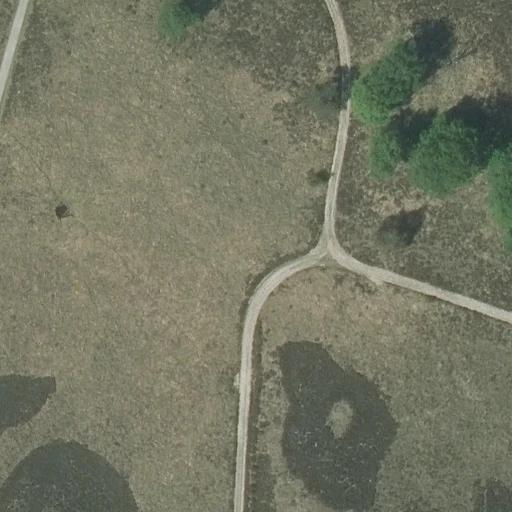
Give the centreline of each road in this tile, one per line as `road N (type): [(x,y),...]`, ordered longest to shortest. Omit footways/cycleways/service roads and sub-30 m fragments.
road 1 (unknown): [(328,0),(343,50),(344,122),(322,260),(290,265),(254,302),(238,511)]
road 2 (track): [(322,260),(511,322)]
